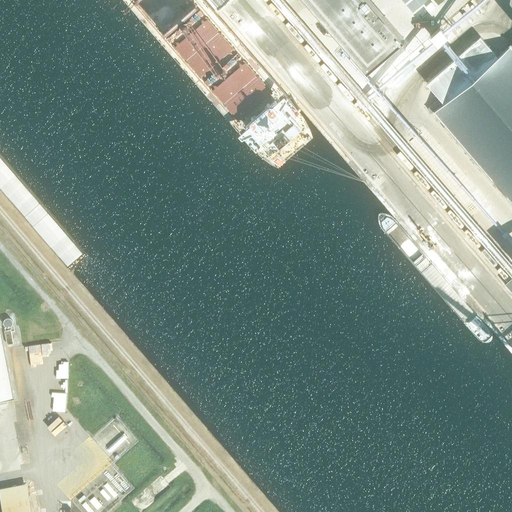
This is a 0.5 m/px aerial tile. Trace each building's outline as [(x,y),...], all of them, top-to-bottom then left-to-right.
[(370,0),(306,0),(367,70),(403,38),(370,0)] [(402,0),(412,11),(424,0),(402,0)] [(433,112),(511,203),(511,44),(498,57),(480,37),(427,83),(444,103),(433,112)] [(0,317),(0,399),(15,397),(0,317)] [(61,339),(47,342),(49,352),(62,349),(61,339)] [(57,362),(56,408),(70,408),(71,362),(57,362)] [(33,511),(27,480),(0,485),(0,495),(3,511),(33,511)] [(99,508),(104,504),(97,494),(91,499),(99,508)] [(91,511),(97,511),(98,511),(89,500),(85,503),(91,511)]
